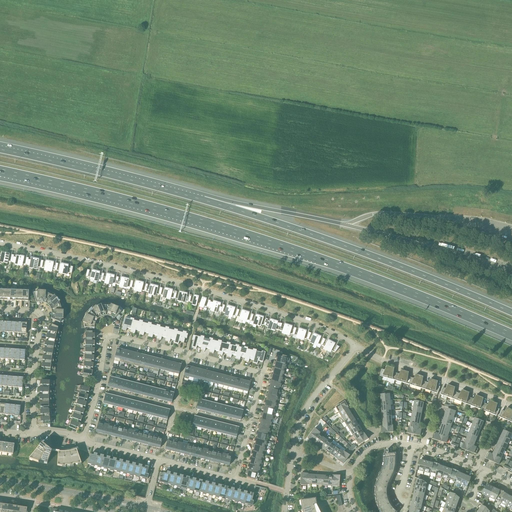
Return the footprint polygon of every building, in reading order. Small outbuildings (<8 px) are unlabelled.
[(8,262),(11,262),(13,256),(9,255),(5,254),(4,263),(7,264),(8,262)] [(15,265),(18,266),(20,257),(17,256),(13,256),(11,262),(15,263),(15,265)] [(22,264),(26,265),(27,258),(24,258),(20,257),(18,266),(22,266),(22,264)] [(30,268),(33,269),(35,260),(31,259),(27,258),(26,265),(30,266),(30,268)] [(37,267),(41,268),(42,261),(38,260),(35,260),(33,269),(37,269),(37,267)] [(44,271),(48,271),(50,263),(46,262),(42,261),(41,268),(45,269),(44,271)] [(52,270),(56,271),(57,264),(53,263),(50,263),(48,271),(51,272),(52,270)] [(59,274),(63,274),(64,265),(61,265),(57,264),(56,271),(59,272),(59,274)] [(68,266),(64,265),(63,274),(66,275),(66,273),(71,274),(73,267),(68,266)] [(90,280),(93,281),(96,272),(92,271),(87,270),(86,277),(91,278),(90,280)] [(99,273),(96,272),(93,281),(97,282),(97,280),(101,281),(103,274),(99,273)] [(105,284),(108,285),(110,276),(107,275),(103,274),(101,281),(105,282),(105,284)] [(114,277),(110,276),(108,285),(112,285),(112,283),(116,284),(117,278),(114,277)] [(119,287),(123,288),(125,279),(121,279),(117,278),(116,284),(120,285),(119,287)] [(128,280),(125,279),(123,288),(126,289),(127,287),(130,288),(132,281),(128,280)] [(136,282),(132,281),(130,288),(134,289),(134,291),(137,292),(139,283),(136,282)] [(143,284),(139,283),(137,292),(141,293),(141,291),(145,292),(147,285),(143,284)] [(150,286),(147,285),(145,292),(149,292),(148,294),(152,295),(154,287),(150,286)] [(159,295),(161,288),(157,288),(157,287),(154,287),(152,295),(155,296),(156,294),(159,295)] [(165,289),(161,288),(159,295),(163,296),(163,298),(166,299),(168,290),(165,289)] [(37,292),(33,293),(36,301),(36,303),(37,302),(38,302),(39,302),(40,302),(41,302),(42,291),(38,290),(37,290),(37,292)] [(172,291),(168,290),(166,299),(170,300),(170,298),(174,299),(176,292),(172,291)] [(42,291),(41,302),(42,302),(43,302),(44,303),(45,303),(46,301),(50,294),(46,292),(46,291),(42,291)] [(181,302),(183,294),(180,293),(176,292),(174,299),(178,300),(177,302),(181,302)] [(46,301),(45,303),(46,304),(47,304),(47,305),(48,305),(49,306),(57,298),(55,295),(54,295),(53,296),(50,294),(46,301)] [(185,301),(189,302),(190,296),(186,295),(183,294),(181,302),(184,303),(185,301)] [(194,297),(190,296),(189,302),(192,303),(192,305),(196,306),(198,297),(194,297)] [(57,298),(49,306),(50,307),(50,308),(51,309),(51,310),(53,309),(61,306),(59,302),(60,301),(57,298)] [(203,306),(207,308),(209,301),(206,300),(202,299),(199,307),(203,308),(203,306)] [(213,302),(209,301),(207,308),(211,309),(210,311),(214,312),(217,303),(213,302)] [(220,304),(217,303),(214,312),(217,313),(218,311),(222,312),(224,306),(220,305),(220,304)] [(101,305),(97,306),(102,317),(103,316),(104,316),(105,316),(106,316),(106,314),(106,306),(102,306),(101,304),(101,305)] [(110,306),(106,306),(106,314),(106,316),(107,316),(108,316),(109,316),(110,317),(115,306),(111,304),(110,306)] [(53,309),(51,310),(51,311),(52,311),(52,312),(52,313),(52,314),(63,314),(63,310),(62,310),(61,306),(53,309)] [(94,309),(91,312),(96,318),(98,319),(99,319),(99,318),(100,318),(100,317),(102,317),(97,306),(93,308),(94,309)] [(115,306),(110,317),(111,317),(112,317),(113,318),(114,319),(116,318),(116,317),(118,315),(121,312),(118,309),(118,307),(115,306)] [(227,307),(224,306),(222,312),(225,313),(225,315),(228,316),(231,308),(227,307)] [(234,309),(231,308),(228,316),(231,318),(232,316),(236,317),(238,310),(234,309)] [(242,312),(238,310),(236,317),(240,318),(239,320),(242,321),(245,312),(242,311),(242,312)] [(86,315),(85,318),(95,323),(96,322),(97,321),(97,320),(98,319),(96,318),(91,312),(88,315),(86,314),(86,315)] [(248,314),(245,312),(242,321),(246,322),(246,320),(250,321),(252,315),(248,314)] [(51,318),(51,319),(53,320),(60,323),(62,319),(63,319),(63,314),(52,314),(52,315),(52,316),(51,317),(51,318)] [(256,316),(252,315),(250,321),(254,323),(253,325),(257,326),(259,317),(256,316)] [(263,318),(259,317),(257,326),(260,327),(261,325),(264,326),(266,319),(263,318)] [(83,322),(84,323),(84,327),(92,327),(94,327),(95,326),(95,325),(95,324),(95,323),(85,318),(83,322)] [(127,328),(131,329),(131,330),(133,321),(134,321),(134,319),(130,318),(130,320),(125,318),(121,330),(126,331),(127,328)] [(270,321),(266,319),(264,326),(268,327),(267,329),(271,330),(274,322),(270,321)] [(142,323),(143,321),(139,321),(139,322),(134,321),(133,321),(131,330),(131,329),(130,333),(135,334),(135,331),(140,332),(142,323)] [(275,329),(279,331),(281,324),(277,323),(274,322),(271,330),(274,331),(275,329)] [(144,333),(148,334),(149,334),(151,325),(151,324),(148,323),(148,324),(142,323),(140,332),(139,335),(143,336),(144,333)] [(50,332),(49,334),(56,336),(56,335),(56,333),(58,334),(59,334),(59,329),(58,329),(57,328),(58,327),(52,324),(51,327),(49,326),(47,331),(50,332)] [(284,325),(281,324),(279,331),(282,332),(282,334),(285,335),(288,326),(285,325),(284,325)] [(160,327),(160,326),(157,325),(156,326),(151,325),(149,334),(148,334),(148,337),(152,338),(153,335),(157,336),(160,327)] [(288,326),(285,335),(292,337),(293,335),(295,329),(291,327),(288,326)] [(162,337),(166,338),(168,329),(168,330),(169,328),(165,327),(165,329),(160,327),(157,336),(156,339),(161,340),(162,337)] [(89,328),(89,331),(85,331),(85,333),(84,333),(83,338),(83,339),(85,339),(85,341),(92,341),(92,338),(95,338),(95,333),(92,333),(92,331),(92,328),(89,328)] [(170,339),(175,341),(177,332),(178,330),(174,329),(174,331),(168,330),(168,329),(166,338),(165,341),(169,342),(170,339)] [(299,330),(295,329),(293,335),(297,336),(296,338),(299,339),(302,331),(299,330)] [(302,331),(299,339),(303,340),(303,339),(307,340),(310,333),(305,332),(306,332),(302,331)] [(182,333),(177,332),(175,341),(174,344),(178,345),(179,342),(184,343),(185,339),(186,339),(188,334),(186,334),(186,332),(183,332),(182,333)] [(56,336),(56,335),(56,336),(49,334),(47,333),(46,338),(48,339),(48,341),(54,343),(54,342),(55,340),(57,341),(57,336),(56,336)] [(313,335),(310,333),(307,340),(311,341),(310,343),(313,344),(317,336),(314,335),(313,335)] [(203,338),(204,338),(204,337),(201,336),(200,338),(193,336),(192,340),(193,341),(192,346),(192,348),(196,349),(197,346),(201,347),(203,338)] [(320,338),(317,336),(313,344),(317,346),(317,344),(321,346),(324,339),(320,338)] [(205,348),(210,349),(210,350),(212,341),(213,339),(209,338),(209,340),(204,338),(203,338),(201,347),(200,350),(205,351),(205,348)] [(324,339),(321,346),(324,347),(324,349),(327,351),(331,343),(328,341),(324,339)] [(218,342),(212,341),(210,350),(210,349),(209,352),(213,354),(214,351),(218,352),(219,352),(221,343),(221,341),(218,340),(218,342)] [(47,346),(46,348),(53,350),(53,349),(53,347),(55,348),(56,348),(55,342),(54,342),(54,343),(48,341),(45,341),(44,346),(47,346)] [(223,353),(227,354),(230,345),(230,344),(227,343),(226,344),(221,343),(219,352),(218,352),(218,355),(222,356),(223,353)] [(334,344),(331,343),(327,351),(330,352),(331,351),(335,353),(339,347),(334,345),(334,344)] [(238,347),(239,347),(239,346),(235,345),(235,346),(230,345),(227,354),(226,357),(231,358),(232,355),(236,356),(238,347)] [(247,349),(248,348),(244,347),(244,349),(239,347),(238,347),(236,356),(235,359),(240,360),(240,357),(245,358),(247,349)] [(45,353),(45,356),(52,357),(52,356),(52,354),(54,355),(54,349),(53,349),(53,350),(46,348),(44,348),(43,353),(45,353)] [(85,348),(84,348),(83,353),(85,353),(85,355),(92,356),(92,355),(92,353),(94,353),(94,348),(92,348),(85,348)] [(256,352),(256,350),(253,349),(252,351),(247,349),(245,358),(244,361),(248,362),(249,359),(253,360),(254,361),(256,352)] [(254,361),(253,360),(253,363),(257,365),(258,362),(262,363),(265,352),(262,352),(261,353),(256,352),(254,361)] [(276,360),(276,362),(275,363),(287,366),(288,363),(289,363),(290,359),(287,359),(287,357),(275,354),(274,359),(276,360)] [(51,364),(51,361),(53,362),(53,356),(52,357),(52,356),(52,357),(45,356),(43,355),(42,360),(44,361),(44,363),(51,364)] [(85,355),(84,355),(82,360),(84,360),(84,362),(91,363),(91,361),(94,361),(94,356),(92,355),(92,356),(85,355)] [(83,367),(83,369),(90,370),(90,368),(93,368),(93,363),(91,363),(84,362),(83,362),(81,367),(82,367),(83,367)] [(285,369),(286,369),(287,366),(275,363),(276,362),(273,362),(273,365),(275,366),(274,369),(285,372),(284,372),(285,369)] [(52,364),(51,364),(44,363),(42,363),(41,368),(44,368),(43,371),(48,371),(50,371),(50,369),(52,369),(53,369),(52,364)] [(380,376),(387,378),(391,367),(387,366),(385,371),(382,370),(382,369),(380,376)] [(387,378),(395,380),(396,374),(394,374),(394,368),(391,367),(387,378)] [(273,372),(272,375),(272,376),(282,378),(282,375),(283,375),(284,372),(285,372),(274,369),(272,368),(271,372),(273,372)] [(83,369),(82,369),(80,374),(81,374),(83,374),(82,377),(84,377),(89,378),(89,375),(92,375),(93,370),(90,370),(83,369)] [(399,375),(396,374),(395,380),(402,382),(405,371),(401,370),(399,375)] [(402,382),(409,385),(411,379),(408,378),(409,372),(405,371),(402,382)] [(409,385),(416,387),(419,375),(416,374),(413,379),(411,379),(409,385)] [(115,378),(112,388),(117,389),(120,379),(120,377),(115,375),(115,376),(115,378)] [(284,378),(282,378),(272,376),(272,375),(270,375),(269,378),(271,379),(271,382),(281,385),(281,384),(282,381),(283,382),(284,378)] [(416,387),(423,389),(425,383),(423,382),(424,377),(419,375),(416,387)] [(423,389),(431,391),(434,380),(430,379),(428,384),(425,383),(423,389)] [(434,380),(431,391),(438,394),(440,387),(439,388),(437,387),(438,381),(434,380)] [(270,385),(269,388),(280,391),(280,388),(281,388),(282,385),(281,384),(281,385),(271,382),(269,381),(268,385),(270,385)] [(443,388),(440,395),(448,397),(451,386),(448,385),(445,390),(443,389),(443,388)] [(86,395),(86,394),(86,392),(89,393),(90,388),(82,386),(80,386),(77,390),(78,390),(80,391),(79,393),(86,395)] [(448,397),(455,400),(457,394),(454,393),(455,387),(451,386),(448,397)] [(269,388),(267,388),(266,391),(268,392),(267,394),(267,395),(278,397),(279,394),(280,394),(281,391),(280,391),(269,388)] [(459,395),(457,394),(455,400),(462,402),(466,391),(462,390),(459,395)] [(462,402),(469,405),(471,399),(468,398),(469,393),(466,391),(462,402)] [(84,402),(85,399),(87,400),(88,395),(86,394),(86,395),(79,393),(78,392),(76,397),(78,398),(77,400),(84,402)] [(267,398),(266,401),(276,404),(277,401),(278,401),(279,397),(278,397),(267,395),(267,394),(265,394),(264,397),(267,398)] [(474,400),(471,399),(469,405),(476,408),(480,397),(476,395),(474,400)] [(476,408),(483,410),(485,404),(482,403),(484,398),(480,397),(476,408)] [(82,409),(83,406),(85,407),(86,402),(84,402),(77,400),(77,399),(74,404),(76,405),(76,407),(82,409)] [(277,404),(276,404),(266,401),(264,400),(263,404),(265,404),(264,407),(275,410),(275,407),(276,407),(277,404)] [(338,413),(339,413),(338,412),(346,407),(346,408),(348,407),(344,402),(343,403),(343,401),(336,405),(337,407),(335,408),(338,413)] [(483,410),(490,413),(494,402),(490,401),(488,406),(485,404),(483,410)] [(499,409),(499,410),(496,409),(498,404),(494,402),(490,413),(497,416),(499,409)] [(80,416),(81,413),(83,414),(85,409),(82,409),(76,407),(75,406),(72,411),(74,411),(74,413),(74,414),(80,416)] [(263,411),(263,414),(262,414),(273,417),(273,416),(274,413),(275,414),(276,410),(275,410),(264,407),(262,407),(261,410),(263,411)] [(347,409),(346,408),(346,407),(338,412),(339,413),(341,417),(349,412),(347,409)] [(502,410),(499,417),(506,420),(511,409),(507,408),(504,412),(502,411),(502,410)] [(42,410),(40,410),(40,415),(42,415),(42,417),(49,416),(49,414),(51,414),(52,414),(50,409),(49,409),(42,410)] [(446,413),(446,414),(454,417),(455,411),(447,409),(446,413)] [(341,417),(344,422),(352,417),(351,415),(352,415),(349,412),(341,417)] [(74,414),(74,413),(73,413),(70,417),(70,418),(72,418),(71,420),(78,423),(79,420),(81,421),(82,416),(80,416),(74,414)] [(274,417),(273,416),(273,417),(262,414),(263,414),(260,413),(260,417),(262,417),(261,420),(271,423),(272,420),(273,420),(274,417)] [(42,417),(40,417),(41,422),(43,422),(43,425),(50,424),(50,421),(52,421),(50,416),(49,416),(42,417)] [(353,418),(352,417),(344,422),(347,426),(355,421),(353,418)] [(475,419),(473,424),(481,427),(481,426),(482,426),(483,422),(475,419)] [(71,420),(68,424),(70,425),(69,427),(75,430),(76,427),(78,428),(80,423),(78,423),(71,420)] [(260,424),(259,426),(259,427),(270,429),(271,426),(272,426),(272,423),(271,423),(261,420),(259,420),(258,423),(260,424)] [(109,422),(104,421),(101,433),(106,434),(108,425),(109,422)] [(347,426),(350,431),(358,426),(357,425),(357,424),(355,421),(347,426)] [(480,428),(481,427),(473,424),(471,429),(479,432),(481,428),(480,428)] [(258,430),(258,433),(268,436),(269,433),(270,433),(271,429),(270,429),(259,427),(259,426),(257,426),(256,429),(258,430)] [(353,435),(361,430),(359,427),(358,426),(350,431),(353,435)] [(312,442),(313,441),(312,441),(318,433),(318,434),(319,433),(314,429),(307,439),(312,442)] [(478,436),(479,432),(471,429),(469,434),(477,437),(477,436),(478,436)] [(353,435),(355,440),(356,440),(363,435),(363,434),(361,430),(353,435)] [(502,436),(509,439),(511,434),(504,431),(502,434),(502,435),(502,436)] [(269,436),(268,436),(258,433),(256,432),(255,436),(257,436),(256,439),(267,442),(267,439),(268,439),(269,436)] [(322,436),(318,434),(318,433),(312,441),(313,441),(314,442),(313,442),(317,444),(322,436)] [(432,439),(439,441),(441,436),(439,435),(434,433),(432,439)] [(364,434),(363,435),(356,440),(355,440),(358,445),(368,439),(364,434)] [(476,438),(477,437),(469,434),(467,439),(475,442),(477,438),(476,438)] [(327,440),(322,436),(317,444),(320,447),(320,446),(321,447),(327,440)] [(499,441),(507,444),(509,439),(502,436),(501,437),(499,441)] [(329,437),(327,440),(321,447),(322,448),(325,451),(331,443),(329,441),(331,439),(329,437)] [(255,443),(254,446),(265,449),(265,448),(266,445),(267,446),(268,442),(267,442),(256,439),(254,439),(253,442),(255,443)] [(465,444),(471,446),(473,447),(473,446),(474,446),(475,442),(467,439),(465,444)] [(331,443),(325,451),(329,453),(330,454),(335,446),(337,444),(333,441),(331,443)] [(505,449),(507,444),(499,441),(497,444),(498,444),(497,446),(505,449)] [(42,443),(29,459),(33,460),(39,462),(47,464),(48,460),(51,451),(54,452),(58,452),(57,460),(57,465),(66,467),(65,465),(73,466),(73,464),(81,464),(80,460),(77,451),(79,450),(79,449),(78,447),(77,448),(76,448),(70,450),(64,450),(58,450),(58,451),(55,450),(52,450),(49,449),(46,448),(47,447),(42,443)] [(462,449),(469,452),(471,446),(465,444),(464,443),(462,449)] [(266,449),(265,448),(265,449),(254,446),(252,445),(251,449),(254,449),(253,452),(263,455),(264,452),(265,452),(266,449)] [(340,449),(335,446),(330,454),(331,454),(331,455),(334,457),(340,449)] [(473,447),(471,446),(469,452),(476,454),(478,449),(473,447)] [(503,454),(505,449),(497,446),(497,447),(496,447),(495,450),(503,454)] [(344,452),(340,449),(334,457),(337,459),(338,459),(338,460),(339,460),(344,452)] [(378,480),(375,487),(377,488),(375,495),(377,495),(377,503),(378,502),(380,510),(381,509),(382,511),(397,511),(393,508),(390,504),(388,499),(387,494),(388,489),(389,484),(394,472),(396,465),(396,457),(396,455),(389,456),(389,453),(389,450),(386,450),(387,453),(387,456),(385,456),(385,458),(385,463),(383,468),(381,473),(382,474),(377,480),(378,480)] [(493,455),(494,456),(500,459),(503,454),(495,450),(493,454),(493,455)] [(252,455),(251,458),(251,459),(262,461),(263,458),(264,455),(263,455),(253,452),(251,452),(250,455),(252,455)] [(344,452),(339,460),(338,460),(338,461),(343,464),(346,460),(349,455),(344,452)] [(93,455),(90,455),(88,464),(91,465),(91,466),(94,467),(94,466),(96,460),(97,456),(97,454),(94,453),(93,455)] [(493,455),(488,453),(485,458),(492,461),(494,456),(493,455)] [(100,457),(97,456),(96,460),(94,466),(97,467),(97,468),(101,468),(101,467),(102,460),(103,458),(104,456),(100,455),(100,457)] [(494,456),(492,461),(499,465),(501,459),(500,459),(494,456)] [(101,467),(104,468),(103,469),(107,470),(107,469),(109,460),(110,460),(110,457),(107,457),(106,459),(103,458),(102,460),(101,467)] [(112,460),(110,460),(109,460),(107,469),(110,470),(110,471),(113,472),(114,471),(113,471),(116,461),(117,459),(113,458),(113,460),(112,460)] [(250,462),(250,465),(260,468),(261,465),(262,465),(263,461),(262,461),(251,459),(251,458),(249,458),(248,461),(250,462)] [(120,473),(120,472),(122,463),(123,461),(119,460),(119,462),(116,461),(113,471),(114,471),(117,471),(116,472),(120,473)] [(420,460),(417,470),(424,472),(427,462),(423,461),(420,460)] [(126,475),(126,474),(129,464),(129,462),(126,461),(125,464),(122,463),(120,472),(123,473),(123,474),(126,475)] [(433,464),(432,464),(427,462),(424,472),(431,473),(433,464)] [(431,473),(436,474),(437,475),(439,466),(440,466),(441,465),(440,465),(438,464),(437,463),(437,464),(433,463),(432,462),(432,464),(433,464),(431,473)] [(133,476),(133,475),(135,466),(136,464),(132,463),(132,465),(129,464),(126,474),(129,475),(129,476),(133,476)] [(249,468),(248,471),(257,474),(258,471),(259,471),(260,468),(250,465),(247,464),(247,468),(249,468)] [(138,467),(135,466),(133,475),(136,476),(135,477),(139,478),(139,477),(141,468),(142,468),(142,466),(139,465),(138,467)] [(145,468),(142,468),(141,468),(139,477),(142,478),(142,479),(145,480),(146,479),(147,479),(148,475),(151,475),(152,470),(148,469),(148,467),(145,466),(145,468)] [(437,475),(436,474),(436,475),(442,477),(446,468),(442,467),(440,466),(439,466),(437,475)] [(452,470),(451,470),(450,470),(450,469),(446,468),(442,477),(449,480),(449,479),(452,470)] [(451,469),(451,470),(452,470),(449,479),(454,481),(455,481),(458,473),(459,473),(460,472),(457,471),(456,470),(452,469),(451,469)] [(259,474),(257,474),(248,471),(246,471),(245,474),(247,475),(246,478),(257,481),(258,477),(259,478),(259,474)] [(167,485),(168,484),(167,484),(170,475),(170,473),(167,472),(166,474),(160,472),(160,473),(159,477),(160,478),(159,482),(164,483),(164,484),(167,485)] [(455,481),(454,481),(454,482),(461,484),(464,475),(461,474),(459,473),(458,473),(455,481)] [(174,487),(174,486),(176,476),(177,474),(173,474),(173,476),(170,475),(167,484),(168,484),(170,485),(170,486),(174,487)] [(182,478),(183,478),(183,476),(180,475),(179,477),(176,476),(174,486),(177,487),(177,488),(180,488),(180,487),(182,478)] [(464,475),(461,484),(467,487),(471,478),(468,477),(464,475)] [(186,490),(187,489),(186,489),(189,480),(190,478),(186,477),(186,479),(183,478),(182,478),(180,487),(183,488),(183,489),(186,490)] [(193,492),(193,491),(195,481),(196,479),(193,478),(192,480),(189,480),(186,489),(187,489),(190,490),(189,491),(193,492)] [(195,481),(193,491),(196,491),(196,492),(199,493),(199,492),(202,483),(202,481),(203,479),(199,479),(199,480),(198,482),(195,481)] [(418,480),(417,485),(427,490),(427,489),(429,484),(418,480)] [(205,484),(202,483),(199,492),(202,493),(202,494),(206,495),(206,494),(208,485),(209,482),(205,482),(205,484)] [(211,485),(208,485),(206,494),(209,495),(209,496),(212,497),(212,496),(214,486),(215,486),(215,484),(212,483),(211,485)] [(218,498),(219,497),(218,497),(221,488),(222,486),(218,485),(218,487),(215,486),(214,486),(212,496),(215,496),(215,497),(218,498)] [(417,485),(415,491),(425,495),(428,490),(427,489),(427,490),(417,485)] [(489,497),(494,488),(490,486),(490,487),(487,485),(483,494),(489,497)] [(225,500),(225,499),(227,489),(228,487),(225,486),(224,489),(221,488),(218,497),(219,497),(222,498),(221,499),(225,500)] [(231,501),(231,500),(234,491),(234,489),(231,488),(230,490),(227,489),(225,499),(228,500),(228,501),(231,501)] [(497,490),(494,488),(489,497),(496,500),(496,499),(499,491),(498,491),(497,490)] [(496,499),(501,502),(506,494),(506,495),(507,494),(504,492),(503,491),(500,490),(499,489),(498,491),(499,491),(496,499)] [(237,492),(234,491),(231,500),(234,501),(234,502),(238,503),(238,502),(240,493),(241,491),(237,490),(237,492)] [(243,493),(240,493),(238,502),(241,503),(241,504),(244,505),(243,505),(244,505),(246,494),(247,494),(247,492),(244,491),(243,493)] [(426,495),(425,495),(415,491),(414,496),(424,500),(426,495)] [(448,498),(457,503),(459,498),(450,492),(447,498),(448,498)] [(250,495),(247,494),(246,494),(244,505),(247,506),(247,507),(250,508),(251,505),(252,506),(254,501),(252,501),(254,494),(250,493),(250,495)] [(500,503),(507,506),(511,497),(508,495),(508,496),(506,495),(506,494),(501,502),(500,503)] [(425,500),(424,500),(414,496),(413,501),(423,506),(423,505),(425,500)] [(445,503),(446,503),(455,508),(457,503),(448,498),(445,503)] [(316,511),(314,506),(314,503),(315,503),(315,499),(301,501),(301,505),(302,509),(302,511),(316,511)] [(424,506),(423,505),(423,506),(413,501),(412,507),(422,511),(424,506)] [(450,511),(454,511),(455,508),(446,503),(443,508),(444,509),(444,508),(450,511)]
